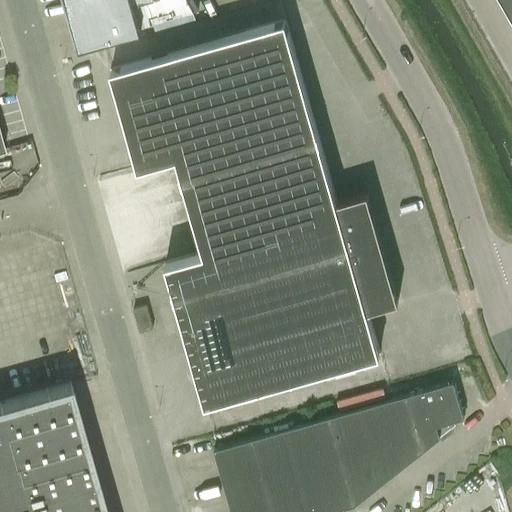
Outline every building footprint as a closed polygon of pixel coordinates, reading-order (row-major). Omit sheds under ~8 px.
[(86,0),(91,16),(146,0),(147,0),(155,24),(171,19),(195,12),(188,0),(86,0)] [(285,18),(110,67),(138,165),(176,154),(204,250),(165,261),(205,401),(380,352),(367,307),(398,298),(367,190),(336,199),(285,18)] [(146,304),(132,308),(139,331),(152,328),(146,304)] [(0,398),(0,511),(106,511),(70,379),(0,398)] [(455,424),(454,420),(463,417),(453,380),(214,448),(231,511),(343,511),(344,511),(342,507),(354,504),(455,424)]
